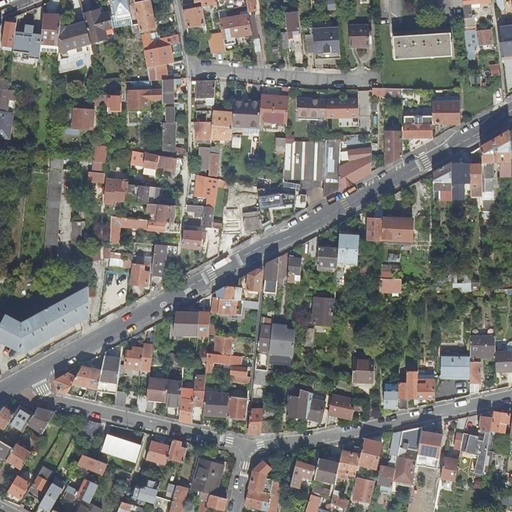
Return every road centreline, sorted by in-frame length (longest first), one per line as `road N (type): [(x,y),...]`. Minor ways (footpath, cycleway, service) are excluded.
road 1 (tertiary): [(28,376),(511,113)]
road 2 (residential): [(511,396),(249,447)]
road 3 (residential): [(357,77),(190,68),(176,0)]
road 4 (residential): [(249,447),(58,400),(28,376)]
